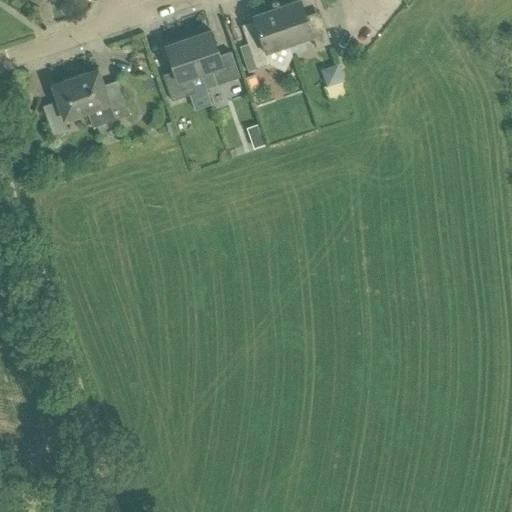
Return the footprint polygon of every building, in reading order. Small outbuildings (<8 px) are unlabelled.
[(276,9),(289,46),(313,38),(317,49),(330,45),(322,19),(308,24),(300,1),(276,9)] [(266,54),(289,46),(276,9),(253,17),(261,40),(240,48),(248,72),(270,65),(266,54)] [(370,47),(386,30),(375,20),(360,37),(370,47)] [(188,40),(200,75),(212,70),(218,85),(240,78),(231,52),(220,56),(211,32),(188,40)] [(189,78),(200,75),(188,40),(166,47),(175,72),(163,76),(172,101),(195,94),(189,78)] [(343,66),(331,68),(334,84),(346,81),(343,66)] [(73,79),(85,113),(87,113),(92,128),(129,115),(121,89),(106,94),(97,71),(73,79)] [(53,137),(68,132),(64,120),(85,113),(73,79),(53,86),(61,109),(45,115),(53,137)] [(167,134),(173,133),(171,122),(165,124),(167,134)] [(260,135),(250,139),(253,149),(264,146),(260,135)]
